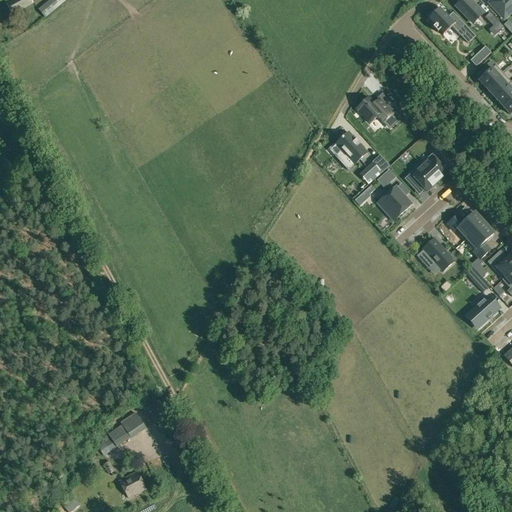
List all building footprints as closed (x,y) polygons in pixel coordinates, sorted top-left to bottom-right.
[(10,0),(6,3),(12,15),(34,3),(31,0),(10,0)] [(47,0),(41,5),(49,16),(68,0),(47,0)] [(469,0),(462,0),(456,6),(473,23),(483,14),(469,0)] [(511,0),(493,0),(490,3),(492,5),(504,19),(511,11),(511,7),(511,5),(511,0)] [(439,9),(428,20),(434,26),(433,27),(433,28),(434,27),(438,31),(437,32),(438,32),(439,31),(443,35),(451,26),(468,44),(475,37),(455,15),(451,20),(440,8),(439,7),(438,8),(439,9)] [(500,31),(498,32),(499,32),(504,27),(490,13),(484,18),(493,26),(494,25),(500,31)] [(476,66),(476,67),(491,53),(485,47),(485,48),(471,61),(476,66)] [(481,79),(479,81),(487,90),(504,74),(496,66),(488,72),(481,79)] [(504,74),(487,90),(494,98),(509,84),(510,84),(511,83),(504,74)] [(509,84),(494,98),(501,106),(511,96),(511,86),(510,84),(509,84)] [(511,96),(501,106),(509,115),(511,112),(511,96)] [(368,99),(357,109),(370,124),(377,117),(383,123),(392,115),(398,122),(404,117),(392,104),(387,109),(379,100),(374,104),(372,103),(368,99)] [(348,133),(336,145),(342,152),(336,158),(348,171),(367,153),(359,145),(360,145),(356,140),(355,141),(348,133)] [(437,150),(421,164),(437,182),(447,173),(440,165),(446,160),(437,150)] [(382,173),(373,163),(367,168),(376,178),(382,173)] [(421,164),(404,179),(413,189),(419,183),(426,191),(437,182),(421,164)] [(377,180),(384,188),(390,183),(383,175),(377,180)] [(371,186),(365,191),(369,195),(375,190),(371,186)] [(412,205),(396,187),(382,199),(378,203),(393,220),(393,221),(412,205)] [(467,239),(484,224),(475,213),(465,222),(459,215),(448,225),(454,232),(458,229),(467,239)] [(494,234),(484,224),(467,239),(477,250),(474,253),(480,260),(491,250),(485,243),(494,234)] [(454,262),(433,240),(422,250),(423,251),(417,257),(428,270),(435,264),(442,272),(454,262)] [(503,280),(511,271),(511,254),(507,259),(500,251),(487,263),(503,280)] [(478,273),(483,268),(480,265),(475,270),(478,273)] [(511,271),(503,280),(502,281),(510,289),(507,292),(511,297),(511,296),(511,271)] [(483,293),(489,287),(481,278),(474,284),(483,293)] [(485,300),(466,318),(477,329),(496,312),(485,300)] [(156,395),(142,404),(145,409),(159,400),(156,395)] [(122,426),(130,437),(145,427),(136,414),(121,424),(122,426)] [(131,438),(130,437),(122,426),(108,435),(111,438),(104,442),(110,452),(131,438)] [(103,464),(108,474),(114,470),(109,461),(103,464)] [(119,481),(128,498),(146,489),(137,472),(119,481)] [(64,506),(68,511),(70,511),(80,504),(74,497),(64,506)]
